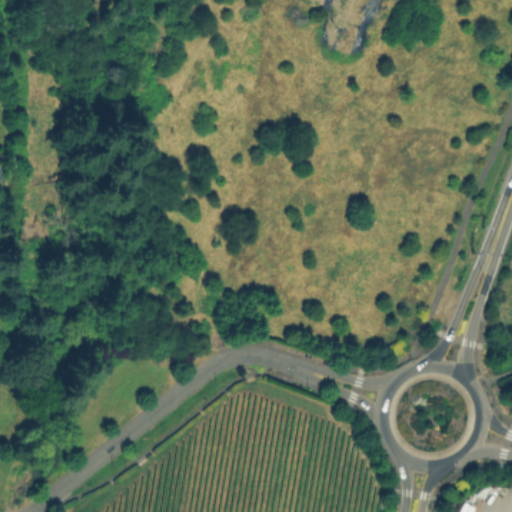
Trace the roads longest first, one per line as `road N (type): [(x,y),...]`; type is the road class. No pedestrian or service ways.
road 1 (residential): [(301,369),(252,353),(208,364),(25,511)]
road 2 (primary): [(415,365),(384,387),(378,428),(399,457),(439,464),(472,436),(476,406),(452,371),(415,365)]
road 3 (primary): [(485,252),(438,347),(415,365)]
road 4 (primary): [(465,381),(462,342),(485,252)]
